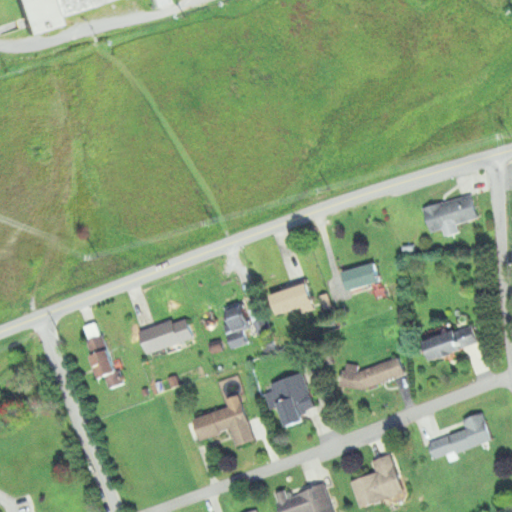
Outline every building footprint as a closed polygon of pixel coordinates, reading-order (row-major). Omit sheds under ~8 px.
[(19,0),(30,34),(59,25),(56,14),(98,0),(156,0),(158,5),(172,0),(19,0)] [(431,231),(424,209),(473,194),(480,217),(431,231)] [(353,289),(346,270),(376,260),(382,278),(353,289)] [(279,312),(272,292),(308,279),(315,299),(279,312)] [(224,323),(232,320),(227,307),(244,301),(253,325),(244,328),(249,342),(233,348),(224,323)] [(262,305),(271,332),(260,336),(251,309),(262,305)] [(143,333),(141,329),(175,317),(177,321),(188,317),(195,336),(150,352),(143,333)] [(435,360),(428,340),(475,324),(482,344),(435,360)] [(108,375),(102,377),(94,353),(95,353),(90,339),(103,334),(108,347),(111,346),(118,367),(121,366),(126,381),(112,386),(108,375)] [(213,352),(209,341),(221,337),(224,348),(213,352)] [(349,394),(343,376),(401,355),(407,373),(349,394)] [(286,415),(282,405),(273,408),(267,391),(276,388),(273,381),(303,370),(316,404),(301,409),(305,419),(290,424),(286,415)] [(167,377),(175,374),(179,384),(170,387),(167,377)] [(159,393),(156,381),(162,379),(165,391),(159,393)] [(141,390),(149,387),(151,393),(143,396),(141,390)] [(235,429),(205,439),(197,417),(243,401),(257,439),(241,445),(235,429)] [(437,457),(431,439),(467,427),(464,417),(483,410),(487,420),(493,437),(437,457)] [(406,492),(366,506),(356,480),(380,471),(375,458),(391,452),(406,492)] [(300,491),(323,483),(333,511),(284,511),(280,498),(281,498),(279,491),(288,488),(290,495),(300,491)]
